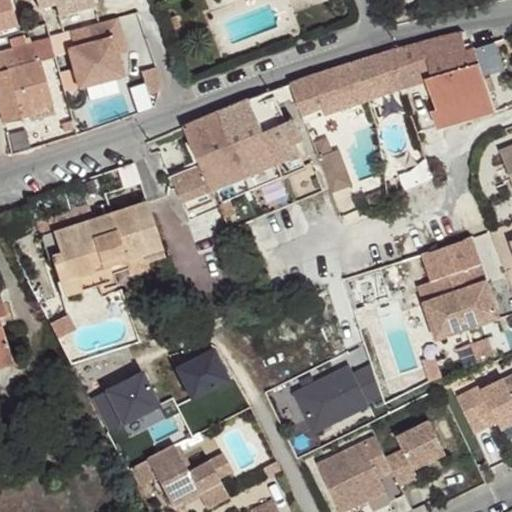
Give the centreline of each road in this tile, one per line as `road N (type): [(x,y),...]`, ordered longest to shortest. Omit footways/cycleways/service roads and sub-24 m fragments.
road 1 (residential): [(0,176),(381,41)]
road 2 (residential): [(381,41),(511,8)]
